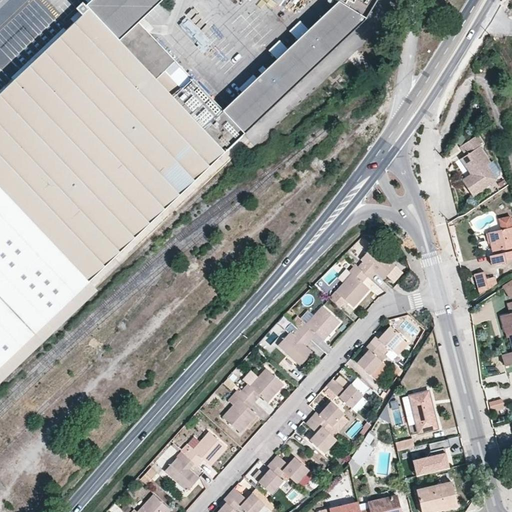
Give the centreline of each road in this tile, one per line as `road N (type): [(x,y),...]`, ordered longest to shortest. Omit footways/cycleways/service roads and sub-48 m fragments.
road 1 (residential): [(195,511),(378,314),(440,293)]
road 2 (primary): [(377,150),(230,337)]
road 3 (track): [(411,209),(472,79),(487,88),(511,160)]
road 4 (primary): [(71,511),(230,337)]
road 5 (residential): [(498,511),(440,293)]
road 6 (primary): [(477,0),(377,150)]
road 7 (primary): [(392,154),(490,6)]
road 8 (primary): [(230,337),(329,236)]
